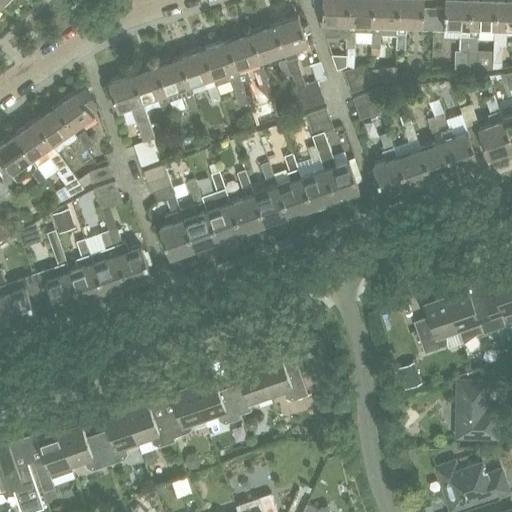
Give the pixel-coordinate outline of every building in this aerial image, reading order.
[(346,31),(347,0),(321,0),(320,20),(319,20),(324,35),(346,35),(346,31)] [(355,31),(372,32),(373,0),(347,0),(346,31),(346,35),(346,48),(355,48),(355,31)] [(397,33),(397,24),(397,0),(373,0),(372,32),(371,49),(380,49),(381,33),(397,34),(397,33)] [(433,31),(434,7),(424,7),(423,0),(397,0),(397,24),(406,25),(423,25),(422,31),(433,31)] [(457,34),(462,35),(462,49),(455,48),(454,78),(467,77),(467,70),(470,0),(444,0),(444,8),(434,7),(433,31),(443,32),(444,26),(458,26),(457,34)] [(479,27),(495,28),(495,0),(470,0),(467,70),(478,69),(477,67),(479,27)] [(503,67),(503,59),(504,45),(506,45),(507,28),(511,28),(511,0),(495,0),(495,28),(493,66),(503,67)] [(285,58),(291,74),(296,89),(305,86),(296,61),(299,60),(294,48),(307,43),(301,25),(297,15),(273,24),(283,52),(285,58)] [(307,23),(301,25),(307,43),(308,48),(315,45),(307,23)] [(283,52),(273,24),(249,32),(259,60),(283,52)] [(236,68),(259,60),(249,32),(226,40),(236,68)] [(406,34),(397,33),(397,34),(396,48),(405,48),(406,34)] [(248,101),(236,68),(226,40),(202,48),(212,76),(214,82),(214,83),(216,83),(229,78),(239,104),(248,101)] [(178,57),(188,85),(212,76),(202,48),(178,57)] [(178,57),(154,65),(164,93),(166,99),(167,101),(183,95),(188,109),(196,106),(188,85),(178,57)] [(291,74),(285,58),(277,61),(283,77),(291,74)] [(325,76),(319,60),(310,63),(315,79),(325,76)] [(343,71),(347,82),(368,74),(364,64),(343,71)] [(154,65),(131,73),(141,101),(158,95),(164,93),(154,65)] [(254,68),(259,83),(260,84),(268,81),(262,65),(254,68)] [(511,70),(503,72),(509,88),(511,87),(511,70)] [(117,109),(132,104),(144,141),(154,137),(141,101),(131,73),(107,81),(108,85),(103,86),(110,106),(115,104),(117,109)] [(372,84),(368,74),(347,82),(351,92),(372,84)] [(317,81),(305,86),(296,89),(300,99),(321,91),(317,81)] [(221,98),(216,83),(214,83),(214,82),(207,85),(213,101),(221,98)] [(76,90),(54,105),(71,129),(93,114),(92,112),(97,108),(94,104),(95,103),(85,88),(78,93),(76,90)] [(353,98),(357,108),(378,101),(374,90),(353,98)] [(325,101),(321,91),(300,99),(304,109),(325,101)] [(486,99),(490,111),(499,108),(495,96),(486,99)] [(166,99),(160,101),(165,117),(172,115),(167,101),(166,99)] [(280,116),(274,101),(252,109),(257,124),(280,116)] [(381,111),(378,101),(357,108),(361,119),(381,111)] [(78,155),(86,150),(76,137),(71,129),(54,105),(35,118),(57,151),(70,143),(78,155)] [(327,107),(324,108),(306,114),(309,125),(330,117),(327,107)] [(408,140),(393,146),(407,186),(431,178),(420,147),(408,112),(399,115),(408,140)] [(478,161),(474,148),(467,130),(454,134),(451,126),(449,127),(443,112),(435,114),(440,131),(443,139),(454,170),(478,161)] [(440,131),(435,114),(426,117),(432,134),(440,131)] [(511,114),(502,118),(511,146),(511,114)] [(282,122),(285,131),(302,125),(299,116),(282,122)] [(334,128),(330,117),(309,125),(313,136),(325,131),(334,128)] [(35,118),(15,133),(37,165),(50,156),(58,169),(57,170),(65,182),(62,185),(69,195),(83,187),(66,163),(57,151),(35,118)] [(467,130),(474,148),(484,144),(489,157),(511,149),(511,146),(502,118),(478,126),(476,121),(465,125),(467,130)] [(383,195),(407,186),(393,146),(388,130),(380,133),(385,148),(382,149),(385,159),(372,164),(383,195)] [(336,165),(325,131),(313,136),(316,146),(322,161),(325,169),(336,199),(360,190),(349,160),(336,165)] [(83,132),(76,137),(86,150),(92,145),(83,132)] [(46,178),(37,165),(15,133),(0,142),(0,157),(16,180),(30,171),(39,183),(46,178)] [(133,145),(136,155),(158,148),(154,137),(144,141),(133,145)] [(431,178),(454,170),(443,139),(420,147),(431,178)] [(322,161),(316,146),(309,148),(312,155),(315,164),(322,161)] [(158,148),(136,155),(140,166),(162,158),(158,148)] [(289,215),(312,207),(301,177),(293,154),(285,157),(290,172),(287,173),(290,181),(278,185),(289,215)] [(260,159),(266,178),(274,175),(267,156),(260,159)] [(16,180),(0,157),(0,179),(1,179),(12,195),(21,188),(16,180)] [(142,172),(146,182),(168,174),(164,164),(142,172)] [(109,165),(106,166),(88,173),(92,183),(112,175),(109,165)] [(237,170),(242,186),(251,183),(246,167),(237,170)] [(317,172),(301,177),(312,207),(336,199),(325,169),(317,172)] [(216,191),(202,196),(217,240),(241,231),(230,202),(219,171),(210,174),(216,191)] [(150,193),(154,191),(171,185),(168,174),(146,182),(150,193)] [(180,209),(194,248),(217,240),(202,196),(195,179),(187,182),(195,204),(180,209)] [(98,199),(118,192),(115,182),(94,189),(98,199)] [(175,195),(171,185),(154,191),(157,201),(167,198),(172,212),(165,214),(168,223),(159,226),(170,256),(194,248),(180,209),(175,195)] [(289,215),(278,185),(255,194),(265,223),(289,215)] [(122,202),(118,192),(98,199),(101,209),(122,202)] [(241,231),(265,223),(255,194),(230,202),(241,231)] [(55,222),(70,217),(66,205),(51,210),(55,222)] [(108,230),(127,284),(151,275),(141,245),(128,249),(126,241),(122,242),(117,227),(108,230)] [(56,308),(79,300),(69,269),(55,229),(47,232),(58,264),(54,265),(57,274),(46,277),(43,268),(32,272),(41,299),(51,295),(56,308)] [(106,248),(90,253),(103,292),(127,284),(108,230),(101,233),(106,248)] [(80,266),(69,269),(79,300),(103,292),(90,253),(85,238),(76,241),(81,256),(77,257),(80,266)] [(487,272),(477,275),(496,329),(511,323),(511,267),(511,268),(507,265),(493,270),(492,275),(490,275),(489,273),(487,272)] [(32,302),(41,299),(32,272),(6,281),(1,266),(0,266),(0,290),(12,324),(36,316),(32,302)] [(446,291),(445,291),(458,326),(463,341),(476,332),(477,335),(496,329),(477,275),(468,279),(467,281),(468,283),(466,284),(461,281),(448,286),(446,291)] [(0,328),(12,324),(0,290),(0,328)] [(447,343),(446,329),(458,326),(445,291),(423,299),(430,319),(415,324),(424,351),(447,343)] [(280,349),(258,357),(270,391),(282,387),(285,396),(291,399),(308,393),(298,365),(287,369),(280,349)] [(243,384),(232,388),(240,412),(251,408),(248,399),(270,391),(258,357),(236,364),(243,384)] [(424,379),(415,357),(397,364),(404,386),(424,379)] [(241,416),(240,412),(232,388),(221,392),(214,372),(192,380),(204,414),(216,410),(219,419),(225,422),(241,416)] [(497,408),(485,408),(486,380),(458,379),(457,435),(497,436),(497,408)] [(176,408),(165,412),(173,435),(189,429),(191,427),(192,423),(191,419),(204,414),(192,380),(169,388),(176,408)] [(147,395),(125,403),(137,438),(149,433),(152,442),(158,445),(175,439),(173,435),(165,412),(154,415),(147,395)] [(105,408),(106,410),(103,411),(110,431),(99,435),(109,462),(125,457),(128,451),(125,442),(137,438),(125,403),(122,404),(121,402),(118,401),(106,405),(105,408)] [(81,419),(59,426),(71,461),(83,457),(86,465),(92,468),(109,462),(99,435),(88,439),(81,419)] [(59,426),(56,427),(52,424),(40,429),(39,433),(37,434),(44,454),(32,458),(42,486),(53,482),(51,476),(73,468),(71,461),(59,426)] [(16,464),(9,444),(0,446),(0,485),(11,482),(21,511),(23,511),(44,505),(37,488),(42,486),(32,458),(16,464)] [(413,455),(413,446),(402,446),(402,455),(413,455)] [(509,488),(503,473),(501,467),(486,472),(481,459),(460,466),(456,455),(435,463),(451,508),(509,488)] [(155,485),(158,492),(173,487),(170,480),(155,485)] [(238,511),(278,511),(271,491),(252,497),(235,503),(238,511)] [(511,511),(511,507),(503,510),(499,499),(462,511),(511,511)] [(319,511),(317,507),(307,502),(301,511),(319,511)]
